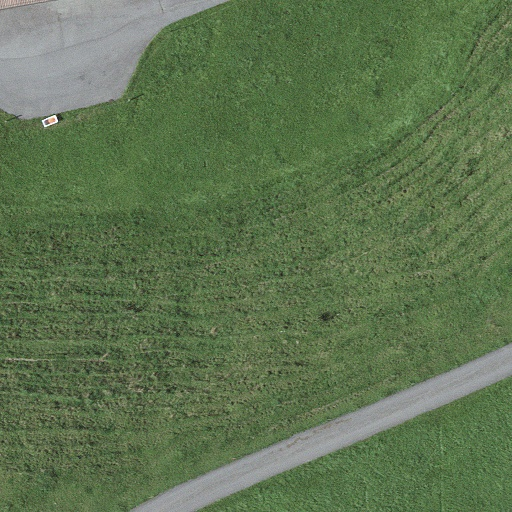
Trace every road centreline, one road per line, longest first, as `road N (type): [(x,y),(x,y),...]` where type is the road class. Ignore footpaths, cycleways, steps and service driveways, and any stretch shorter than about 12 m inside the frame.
road 1 (track): [(170,511),(511,360)]
road 2 (track): [(197,0),(94,40),(0,47)]
